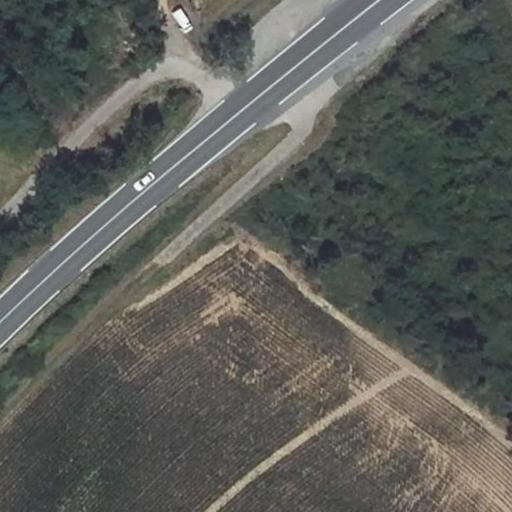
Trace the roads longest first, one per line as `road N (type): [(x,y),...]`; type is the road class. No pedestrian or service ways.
road 1 (trunk): [(380,0),(244,107),(0,322)]
road 2 (track): [(0,216),(169,54),(244,107)]
